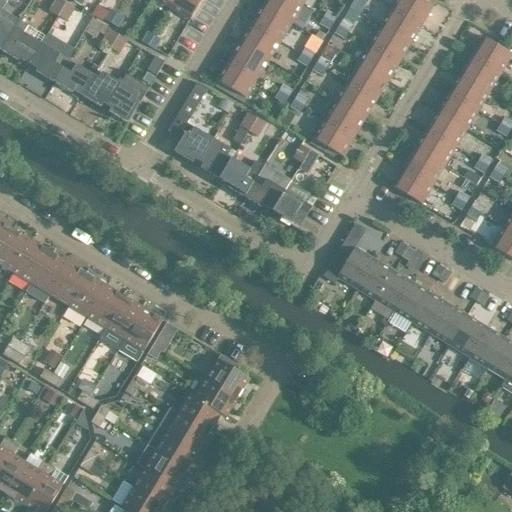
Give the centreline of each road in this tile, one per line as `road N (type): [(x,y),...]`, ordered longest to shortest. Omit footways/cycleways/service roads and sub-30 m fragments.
road 1 (residential): [(194,511),(283,362),(13,208),(0,190)]
road 2 (residential): [(136,163),(309,268),(355,195)]
road 3 (residential): [(355,195),(470,0)]
road 4 (residential): [(136,163),(236,0)]
road 5 (residential): [(511,290),(355,195)]
road 6 (residential): [(0,81),(136,163)]
